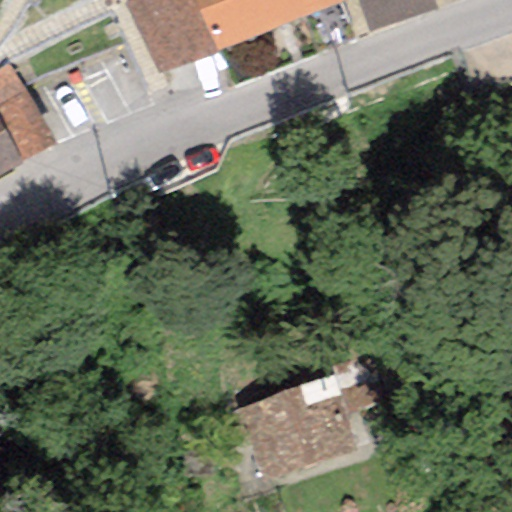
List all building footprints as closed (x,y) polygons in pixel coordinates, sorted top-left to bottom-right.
[(193,0),(132,0),(124,4),(155,77),(214,52),(193,0)] [(193,0),(214,52),(342,1),(341,0),(193,0)] [(433,0),(358,0),(370,34),(437,11),(433,0)] [(0,125),(22,163),(55,146),(4,64),(0,67),(0,125)] [(0,175),(22,163),(0,125),(0,175)] [(339,376),(236,406),(258,481),(361,451),(339,376)]
